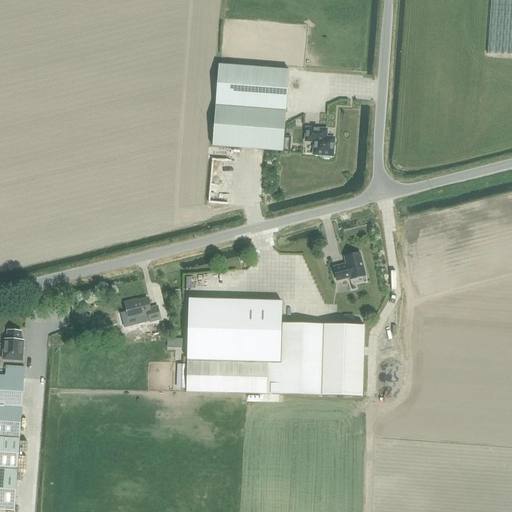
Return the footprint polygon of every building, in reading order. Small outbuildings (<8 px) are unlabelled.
[(511,0),(492,0),(488,57),(511,58),(511,0)] [(219,65),(215,106),(286,111),(289,71),(219,65)] [(216,106),(213,146),(283,152),(286,112),(216,106)] [(327,130),(306,128),(305,142),(314,142),(313,155),(323,156),(323,158),(330,159),(331,156),(333,157),(334,144),(332,144),(332,140),(334,141),(334,139),(326,138),(327,130)] [(366,277),(360,254),(344,258),(346,265),(345,265),(345,267),(342,267),(342,266),(334,268),(337,281),(349,278),(350,281),(366,277)] [(128,319),(136,317),(138,325),(160,320),(157,307),(149,309),(147,299),(138,301),(137,300),(124,303),(128,319)] [(189,300),(187,360),(248,362),(267,362),(281,362),(282,326),(281,326),(282,302),(189,300)] [(354,323),(354,315),(344,314),(344,323),(354,323)] [(267,362),(266,394),(323,396),(325,327),(282,326),(281,362),(267,362)] [(364,328),(325,327),(323,396),(362,397),(364,328)] [(5,340),(3,360),(23,362),(25,342),(22,341),(22,332),(8,331),(7,340),(5,340)] [(167,348),(174,348),(182,348),(182,339),(167,339),(167,341),(167,348)] [(187,360),(186,392),(266,394),(267,362),(248,362),(187,360)] [(0,510),(15,511),(25,368),(6,367),(5,377),(0,376),(0,510)]
